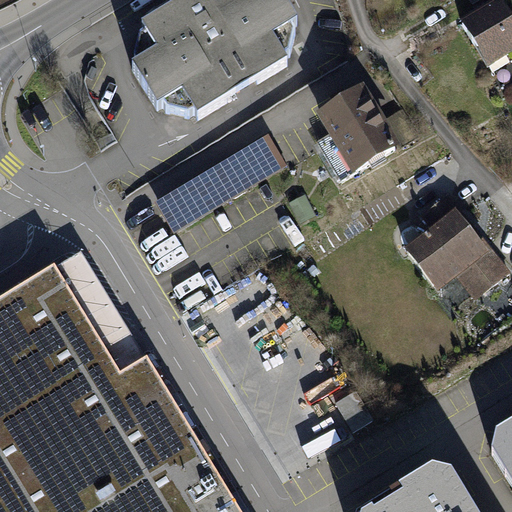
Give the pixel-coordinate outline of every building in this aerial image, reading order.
[(190,0),(142,30),(145,35),(140,39),(134,62),(138,67),(132,70),(157,112),(163,109),(166,114),(189,119),(195,116),(198,121),(228,103),(222,94),(252,76),(257,85),(288,66),(285,61),(290,58),(296,35),(292,29),(298,26),(282,0),(190,0)] [(511,52),(511,22),(500,3),(462,26),(488,68),(511,52)] [(375,118),(360,94),(322,117),(339,146),(324,155),(341,183),(395,151),(375,118)] [(398,104),(375,118),(395,151),(418,138),(398,104)] [(284,168),(267,140),(158,205),(175,233),(284,168)] [(472,227),(448,198),(424,218),(436,232),(429,238),(428,236),(425,239),(427,240),(409,255),(435,286),(454,270),(457,274),(469,265),(489,290),(510,273),(488,247),(483,252),(467,232),(472,227)] [(0,305),(0,511),(238,511),(147,363),(121,380),(55,272),(0,305)] [(356,394),(349,398),(337,405),(353,433),(373,422),(356,394)] [(511,426),(497,436),(492,455),(511,487),(511,426)] [(471,511),(452,480),(433,475),(372,511),(471,511)]
